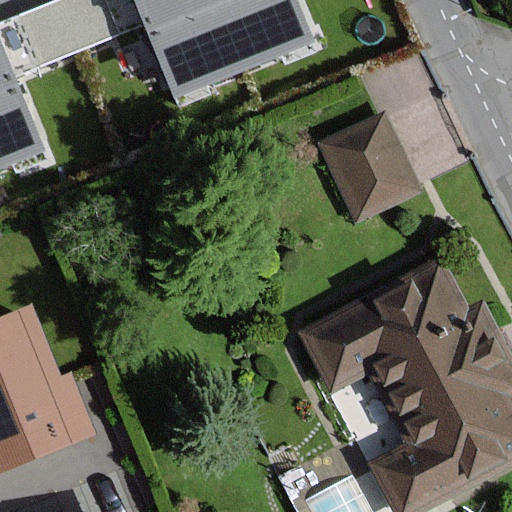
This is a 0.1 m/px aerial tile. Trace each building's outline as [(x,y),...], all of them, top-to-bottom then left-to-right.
[(0,49),(10,74),(152,17),(144,0),(69,0),(0,28),(0,49)] [(181,90),(308,39),(291,0),(144,0),(152,17),(181,90)] [(0,162),(39,147),(10,74),(0,49),(0,162)] [(385,118),(325,147),(359,218),(419,189),(385,118)] [(440,268),(310,336),(336,386),(374,366),(416,447),(382,465),(406,511),(511,456),(511,408),(506,397),(511,393),(511,356),(485,306),(466,316),(440,268)] [(55,384),(29,316),(0,326),(0,465),(93,430),(72,377),(55,384)]
